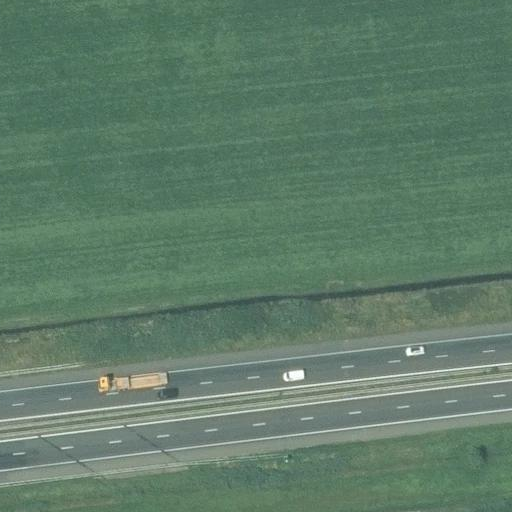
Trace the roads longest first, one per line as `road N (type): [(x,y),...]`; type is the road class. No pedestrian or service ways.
road 1 (motorway): [(0,454),(511,394)]
road 2 (motorway): [(511,348),(0,406)]
